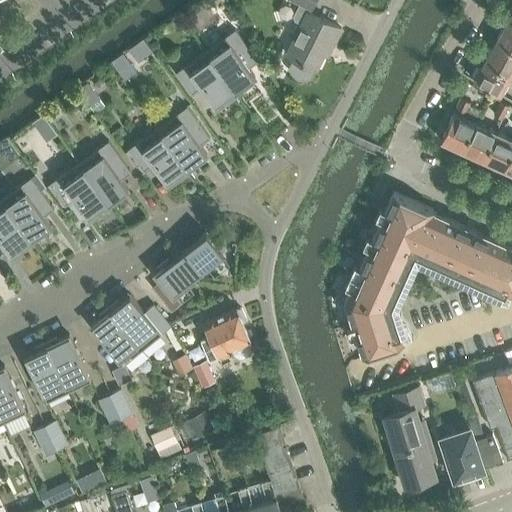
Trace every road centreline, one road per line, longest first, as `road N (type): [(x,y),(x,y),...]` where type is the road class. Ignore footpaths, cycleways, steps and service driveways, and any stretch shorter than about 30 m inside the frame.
road 1 (residential): [(511,207),(400,157),(488,0)]
road 2 (residential): [(328,511),(269,307),(277,235)]
road 3 (residential): [(0,335),(235,196)]
road 4 (residential): [(315,165),(404,0)]
